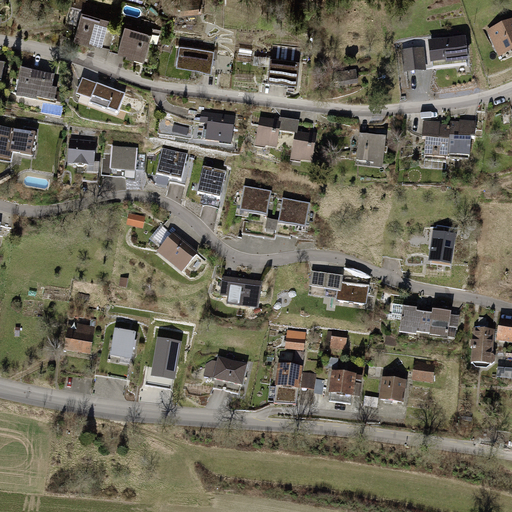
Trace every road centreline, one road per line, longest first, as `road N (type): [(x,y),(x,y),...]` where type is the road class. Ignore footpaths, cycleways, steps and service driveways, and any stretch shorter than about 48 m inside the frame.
road 1 (residential): [(0,204),(44,212),(153,197),(239,256),(338,256),(415,287),(511,309)]
road 2 (residential): [(0,36),(163,85),(344,112),(465,102),(511,88)]
road 3 (tertiary): [(0,382),(69,401),(511,452)]
